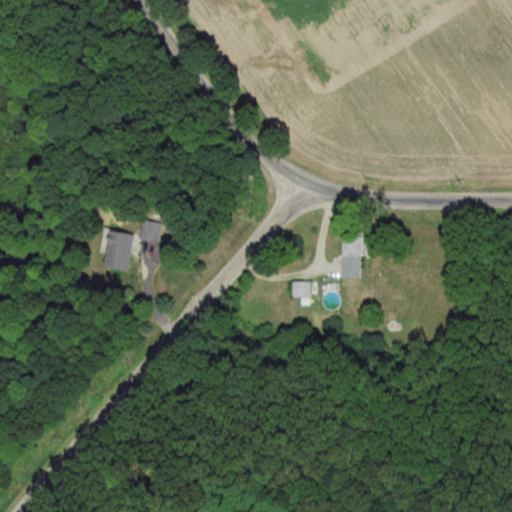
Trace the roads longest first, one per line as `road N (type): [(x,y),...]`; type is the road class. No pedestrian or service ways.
road 1 (residential): [(137,0),(247,137),(306,187),(381,202),(511,203)]
road 2 (residential): [(23,511),(306,187)]
